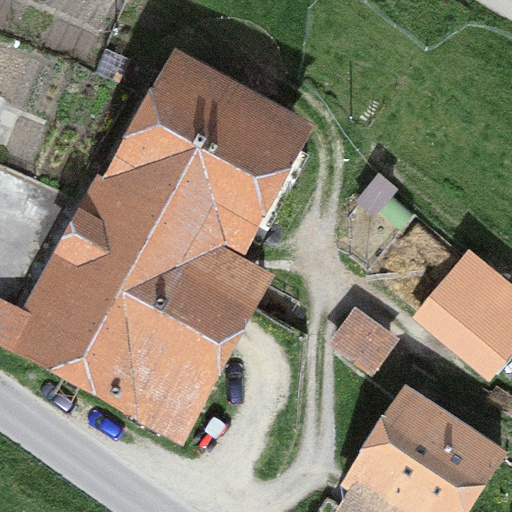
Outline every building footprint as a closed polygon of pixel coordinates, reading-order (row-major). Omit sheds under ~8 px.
[(29,359),(174,440),(262,284),(203,251),(217,226),(236,237),(284,151),(179,92),(29,359)] [(433,297),(456,268),(425,244),(402,273),(433,297)] [(419,315),(486,372),(511,341),(511,295),(469,258),(419,315)] [(358,321),(337,350),(370,374),(391,345),(358,321)] [(444,511),(475,466),(491,477),(503,459),(420,404),(348,511),(444,511)]
